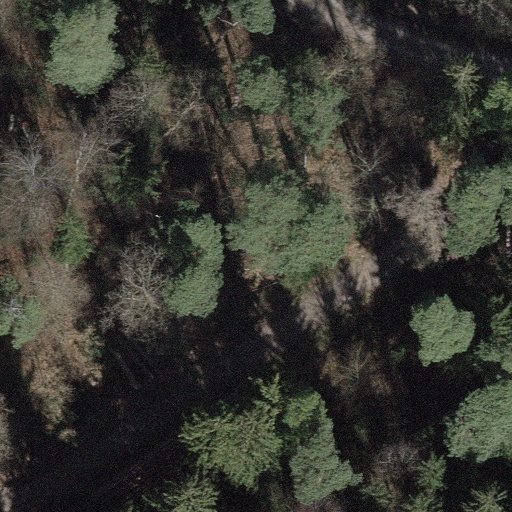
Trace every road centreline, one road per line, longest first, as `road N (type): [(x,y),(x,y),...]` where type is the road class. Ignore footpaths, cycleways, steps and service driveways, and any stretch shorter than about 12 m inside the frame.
road 1 (track): [(10,511),(511,194)]
road 2 (track): [(321,0),(391,40),(511,73)]
